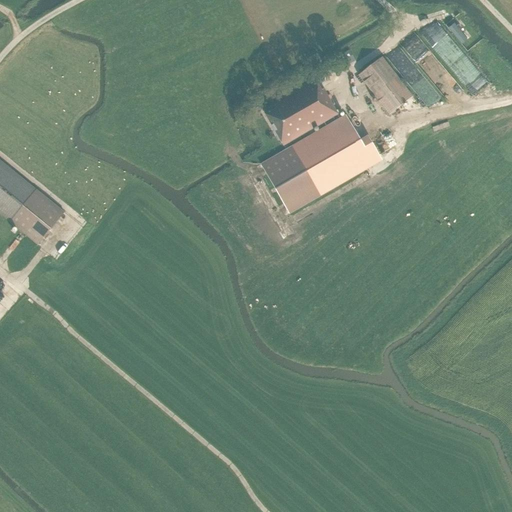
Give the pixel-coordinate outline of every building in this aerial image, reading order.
[(457,45),(437,20),(426,29),(446,54),(457,45)] [(422,51),(427,46),(417,33),(408,40),(416,51),(420,48),(422,51)] [(385,55),(399,71),(413,59),(399,43),(385,55)] [(464,91),(434,53),(420,65),(449,102),(464,91)] [(413,97),(382,57),(358,76),(389,115),(413,97)] [(321,90),(316,81),(263,112),(283,146),(338,114),(323,89),(321,90)] [(289,213),(380,160),(352,111),(260,165),(289,213)] [(0,213),(37,245),(63,213),(0,161),(0,213)]
